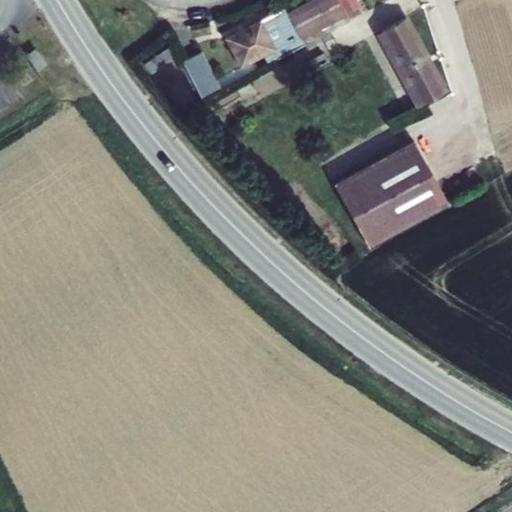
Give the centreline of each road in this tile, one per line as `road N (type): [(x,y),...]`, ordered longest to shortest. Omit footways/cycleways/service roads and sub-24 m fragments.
road 1 (tertiary): [(56,0),(151,135),(251,243),(374,347),(511,432)]
road 2 (residential): [(479,143),(441,0)]
